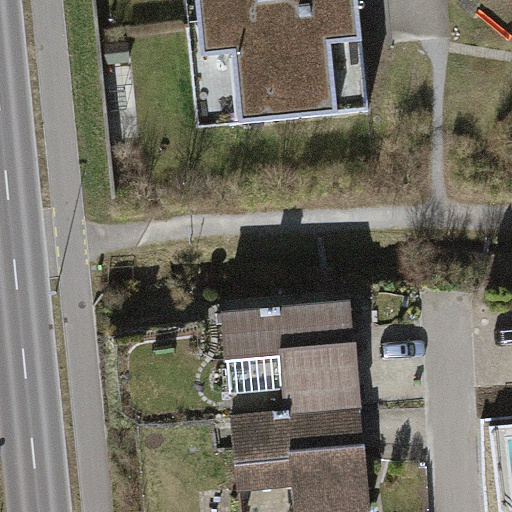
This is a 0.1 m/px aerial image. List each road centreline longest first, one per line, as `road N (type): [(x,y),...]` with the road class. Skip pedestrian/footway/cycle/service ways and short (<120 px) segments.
road 1 (secondary): [(0,112),(38,511)]
road 2 (residential): [(457,511),(447,313)]
